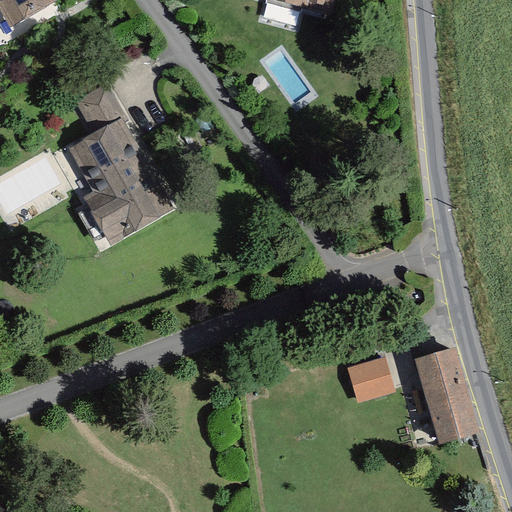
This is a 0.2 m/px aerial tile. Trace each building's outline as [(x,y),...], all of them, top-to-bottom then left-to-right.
[(0,0),(0,8),(12,34),(69,6),(66,0),(0,0)] [(247,0),(329,22),(334,0),(247,0)] [(87,202),(114,251),(177,216),(107,91),(76,108),(97,144),(72,158),(95,198),(87,202)] [(421,355),(444,438),(483,428),(459,345),(421,355)] [(348,368),(358,403),(396,393),(386,358),(348,368)]
